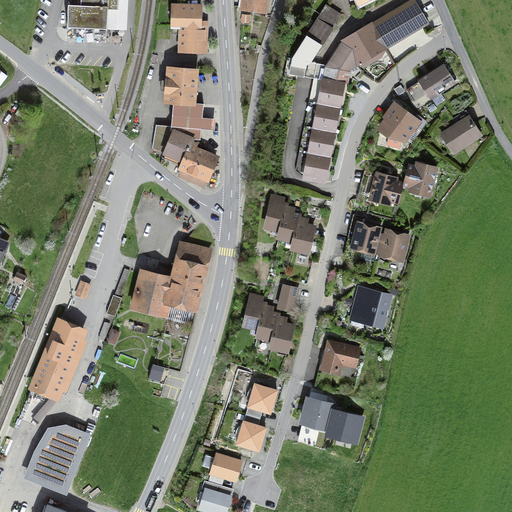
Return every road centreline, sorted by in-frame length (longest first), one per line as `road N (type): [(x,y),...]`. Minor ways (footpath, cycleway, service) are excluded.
road 1 (residential): [(263,496),(355,135),(396,72),(450,33)]
road 2 (secondary): [(230,216),(210,331),(142,511)]
road 3 (secondary): [(34,70),(200,204),(230,216)]
road 4 (residential): [(232,185),(242,175),(281,0)]
road 5 (secondary): [(223,0),(232,185)]
road 6 (residential): [(450,33),(511,153)]
